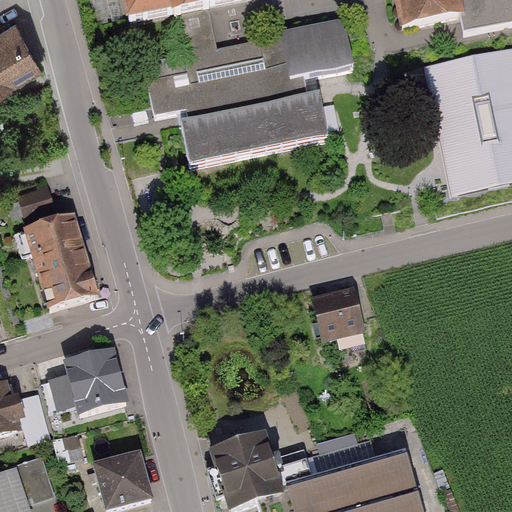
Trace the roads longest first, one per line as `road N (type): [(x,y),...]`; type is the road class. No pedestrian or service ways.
road 1 (residential): [(135,320),(511,227)]
road 2 (residential): [(53,0),(135,320)]
road 3 (residential): [(135,320),(189,511)]
road 4 (residential): [(0,362),(135,320)]
